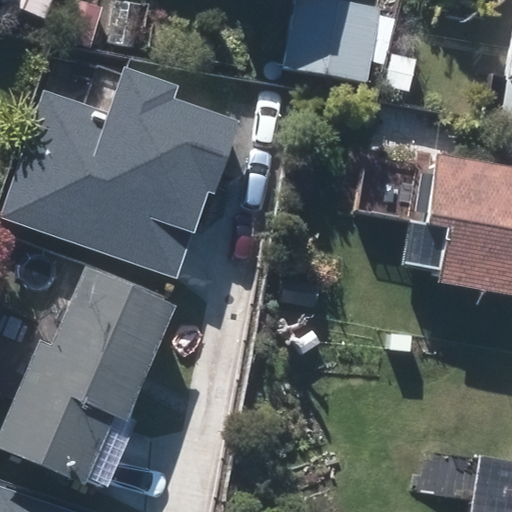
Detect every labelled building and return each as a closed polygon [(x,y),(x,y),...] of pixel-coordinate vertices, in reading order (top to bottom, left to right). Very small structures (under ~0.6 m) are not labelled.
[(382,9),(337,0),(298,0),(285,68),(367,84),(382,9)] [(48,90),(5,220),(178,278),(231,120),(172,100),(176,88),(125,70),(111,111),(48,90)] [(440,229),(433,283),(511,294),(511,167),(437,157),(427,228),(440,229)] [(107,433),(160,320),(76,281),(39,361),(30,357),(0,421),(0,464),(69,496),(100,429),(107,433)] [(511,511),(511,452),(501,511),(511,511)] [(0,511),(75,511),(0,487),(0,511)]
